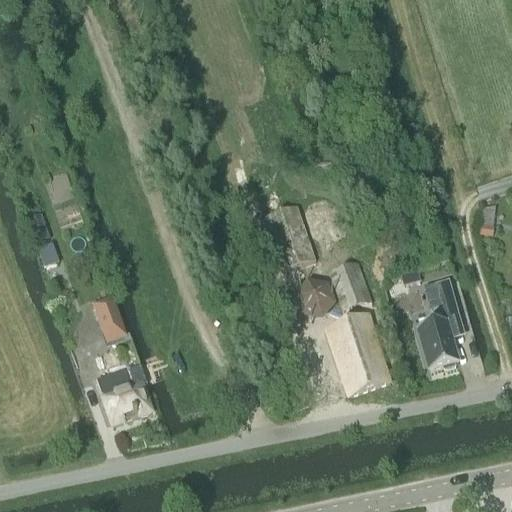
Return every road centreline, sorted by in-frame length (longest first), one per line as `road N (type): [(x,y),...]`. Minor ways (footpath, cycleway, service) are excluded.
road 1 (unclassified): [(0,491),(511,389)]
road 2 (tertiary): [(344,511),(511,477)]
